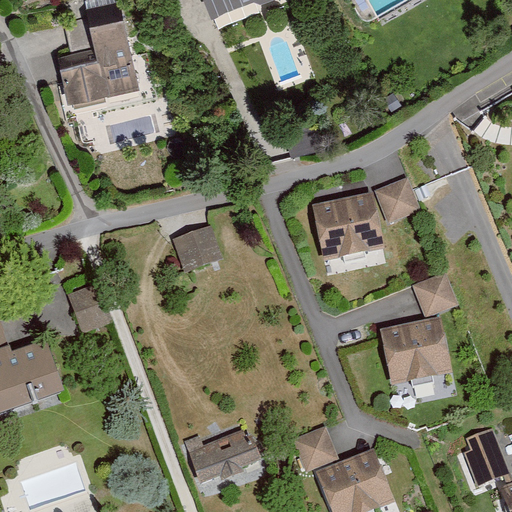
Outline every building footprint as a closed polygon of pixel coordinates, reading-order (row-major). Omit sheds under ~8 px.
[(204,0),(213,23),(255,7),(262,9),(280,2),(278,0),(204,0)] [(57,66),(68,112),(139,95),(119,11),(86,19),(87,26),(64,31),(72,63),(57,66)] [(410,187),(377,198),(388,231),(421,219),(410,187)] [(373,202),(313,214),(324,269),(384,257),(373,202)] [(211,234),(172,247),(182,279),(222,266),(211,234)] [(445,282),(414,294),(426,325),(457,314),(445,282)] [(91,291),(64,300),(78,341),(106,331),(91,291)] [(3,323),(0,324),(0,424),(66,401),(46,345),(14,356),(3,323)] [(441,327),(380,339),(391,395),(452,383),(441,327)] [(327,433),(292,446),(306,483),(314,480),(326,511),(397,511),(376,457),(341,470),(327,433)] [(201,442),(183,449),(200,493),(221,485),(223,491),(243,483),(241,478),(261,471),(247,436),(205,452),(201,442)] [(497,448),(465,460),(477,493),(509,481),(497,448)] [(511,511),(511,493),(502,498),(506,511),(511,511)]
